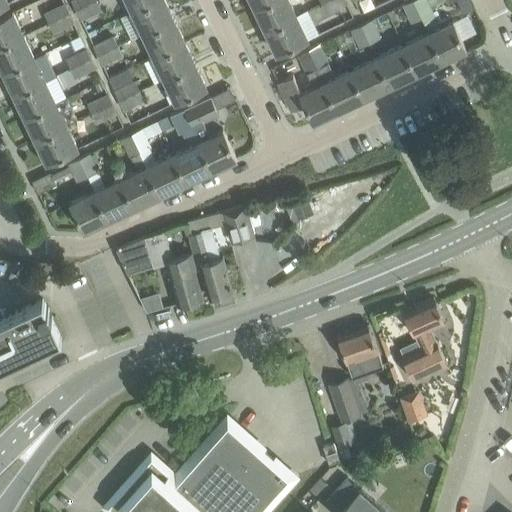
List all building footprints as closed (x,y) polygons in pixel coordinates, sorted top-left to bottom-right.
[(72,0),(76,9),(95,0),(72,0)] [(97,0),(95,0),(76,9),(81,19),(102,9),(97,0)] [(126,0),(132,11),(153,0),(126,0)] [(143,33),(174,18),(165,0),(153,0),(132,11),(143,33)] [(266,29),(296,15),(288,0),(269,0),(256,7),(266,29)] [(346,0),(328,0),(322,3),(327,13),(348,3),(346,0)] [(412,22),(422,17),(414,0),(410,0),(403,4),(412,22)] [(443,60),(467,48),(453,20),(440,26),(430,5),(442,0),(414,0),(422,17),(429,31),(443,60)] [(49,22),(70,11),(65,2),(44,12),(49,22)] [(0,45),(23,34),(12,11),(0,16),(0,45)] [(70,11),(49,22),(55,33),(75,22),(70,11)] [(278,53),(296,44),(307,38),(296,15),(266,29),(278,53)] [(153,56),(185,41),(174,18),(143,33),(153,56)] [(362,24),(370,42),(381,37),(372,19),(362,24)] [(365,97),(367,96),(391,85),(377,56),(370,42),(362,24),(351,29),(366,61),(351,68),(365,97)] [(417,72),(419,71),(443,60),(429,31),(403,43),(417,72)] [(0,62),(4,71),(34,57),(23,34),(0,45),(0,62)] [(97,53),(119,44),(115,35),(93,44),(97,53)] [(164,78),(196,63),(185,41),(153,56),(164,78)] [(391,85),(414,73),(417,72),(403,43),(377,56),(391,85)] [(119,44),(97,53),(103,65),(124,55),(119,44)] [(310,48),(298,54),(307,72),(318,66),(328,62),(320,44),(310,48)] [(70,67),(92,57),(87,47),(66,57),(70,67)] [(15,94),(45,79),(34,57),(4,71),(15,94)] [(92,57),(70,67),(75,78),(97,68),(92,57)] [(175,101),(189,95),(207,86),(196,63),(164,78),(175,101)] [(351,68),(335,76),(325,81),(338,110),(365,97),(351,68)] [(314,121),(338,110),(325,81),(314,86),(302,91),(293,74),(278,81),(292,110),(306,103),(314,121)] [(26,116),(56,102),(45,79),(15,94),(26,116)] [(120,99),(141,89),(136,79),(115,89),(120,99)] [(141,89),(120,99),(124,109),(145,100),(141,89)] [(93,112),(114,102),(109,92),(88,102),(93,112)] [(184,108),(193,126),(199,140),(213,169),(237,158),(223,129),(210,135),(203,121),(220,113),(211,95),(184,108)] [(37,139),(66,124),(56,102),(26,116),(37,139)] [(114,102),(93,112),(98,123),(119,113),(114,102)] [(191,144),(199,140),(193,126),(184,108),(158,120),(160,124),(168,141),(173,139),(168,128),(174,125),(178,133),(184,130),(191,144)] [(144,132),(160,124),(158,120),(142,128),(144,132)] [(48,162),(66,153),(78,147),(66,124),(37,139),(48,162)] [(151,146),(144,132),(142,128),(132,133),(147,165),(161,194),(187,181),(173,152),(157,160),(150,146),(151,146)] [(161,194),(147,165),(132,133),(121,138),(130,156),(131,155),(137,169),(121,177),(135,206),(161,194)] [(187,181),(189,180),(213,169),(199,140),(191,144),(173,152),(187,181)] [(79,157),(88,176),(99,170),(90,152),(79,157)] [(77,181),(88,176),(79,157),(69,163),(77,181)] [(57,181),(73,173),(69,165),(53,172),(57,181)] [(108,218),(132,207),(135,206),(121,177),(95,190),(108,218)] [(84,230),(108,218),(95,190),(71,201),(84,230)] [(314,213),(307,193),(291,199),(291,200),(285,202),(289,213),(295,211),(298,219),(314,213)] [(246,204),(223,210),(231,241),(255,234),(246,204)] [(204,229),(202,230),(188,234),(197,264),(200,263),(210,296),(233,289),(223,255),(212,258),(204,229)] [(165,230),(145,235),(154,266),(168,262),(179,305),(203,298),(191,255),(174,260),(165,230)] [(445,320),(436,300),(434,296),(405,309),(422,347),(403,356),(413,379),(447,364),(436,341),(434,341),(429,328),(445,320)] [(0,367),(62,338),(52,317),(53,317),(49,307),(47,308),(43,299),(0,318),(0,367)] [(384,366),(383,362),(369,323),(338,334),(353,377),(384,366)] [(343,419),(360,413),(347,377),(330,383),(343,419)] [(417,396),(404,401),(411,421),(425,416),(417,396)] [(115,497),(116,511),(121,511),(123,511),(262,511),(294,476),(228,417),(175,477),(155,459),(148,459),(122,489),(122,496),(115,497)] [(340,446),(352,442),(354,441),(354,439),(358,438),(352,421),(348,423),(348,422),(333,427),(340,446)] [(329,462),(340,458),(334,441),(323,445),(329,462)] [(346,476),(324,501),(336,511),(387,511),(376,502),(360,488),(346,476)] [(326,482),(321,477),(310,488),(316,494),(326,482)]
